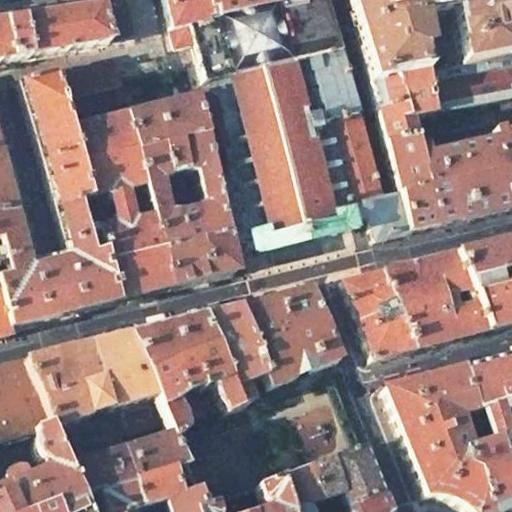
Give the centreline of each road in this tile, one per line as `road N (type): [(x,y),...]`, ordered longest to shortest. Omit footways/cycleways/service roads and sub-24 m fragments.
road 1 (residential): [(0,355),(312,268)]
road 2 (residential): [(312,268),(511,228)]
road 3 (residential): [(354,381),(511,338)]
road 4 (residential): [(403,511),(354,381)]
road 5 (residential): [(354,381),(312,268)]
